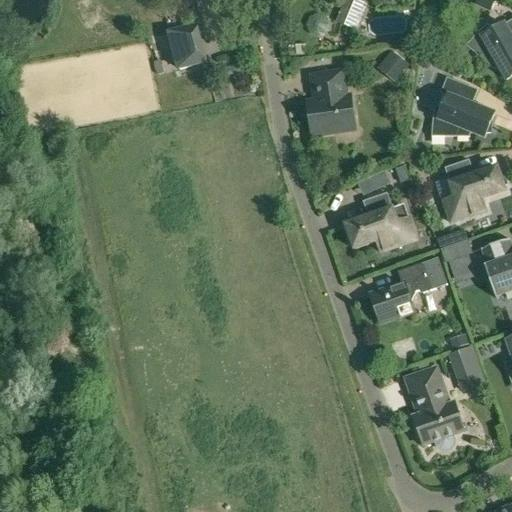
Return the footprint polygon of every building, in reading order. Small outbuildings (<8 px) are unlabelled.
[(477,0),(475,7),(491,13),(495,0),(477,0)] [(330,27),(327,19),(320,15),(312,16),(307,22),(307,31),(312,37),(320,38),(327,34),(330,27)] [(511,20),(491,33),(487,26),(479,34),(474,39),(466,47),(495,71),(499,69),(506,82),(511,79),(511,20)] [(215,69),(206,45),(183,54),(193,78),(215,69)] [(378,70),(397,85),(411,67),(392,52),(378,70)] [(418,65),(428,70),(434,60),(424,55),(418,65)] [(341,74),(313,78),(317,103),(307,104),(312,136),(356,130),(351,98),(345,99),(341,74)] [(432,126),(431,138),(469,139),(469,138),(471,134),(484,139),(486,134),(491,134),(492,121),(494,115),(472,106),(478,91),(447,79),(440,95),(444,97),(439,109),(435,107),(433,119),(432,126)] [(455,199),(443,203),(451,225),(487,212),(483,201),(505,193),(504,188),(507,185),(499,175),(497,169),(474,177),(469,161),(445,170),(455,199)] [(395,170),(400,184),(408,181),(403,167),(395,170)] [(346,227),(348,233),(348,246),(353,246),(354,251),(377,243),(381,254),(416,242),(409,220),(397,224),(387,195),(363,203),(368,219),(346,227)] [(465,230),(437,240),(441,250),(468,241),(465,230)] [(481,250),(481,252),(483,251),(488,267),(486,268),(486,267),(485,267),(496,300),(497,299),(497,298),(507,295),(509,300),(511,299),(511,250),(509,242),(510,241),(510,240),(481,250)] [(371,298),(380,324),(396,318),(399,320),(415,314),(411,303),(416,293),(419,292),(424,295),(435,291),(426,264),(398,273),(403,286),(371,298)] [(453,343),(460,350),(468,341),(468,340),(469,339),(463,334),(462,335),(461,334),(453,343)] [(474,347),(448,357),(454,373),(479,364),(474,347)] [(410,391),(417,410),(418,409),(421,416),(413,418),(423,447),(436,443),(437,447),(441,451),(446,452),(450,450),(453,446),(454,441),(452,437),(465,432),(455,404),(447,406),(445,400),(447,399),(440,381),(410,391)]
